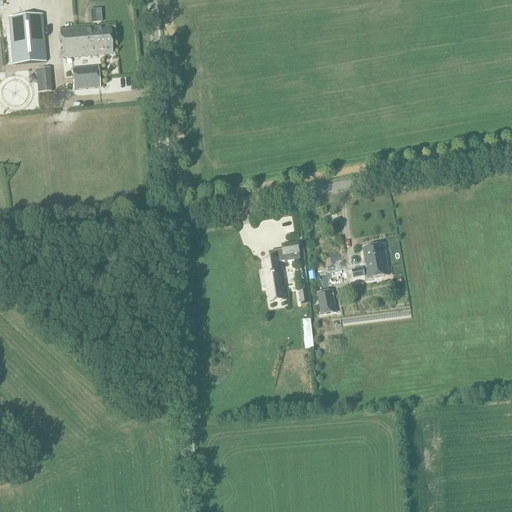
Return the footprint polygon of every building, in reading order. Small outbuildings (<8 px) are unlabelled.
[(12,66),(45,64),(42,16),(8,19),(12,66)] [(62,59),(112,54),(109,28),(60,33),(62,59)] [(73,92),(99,90),(97,69),(71,70),(73,92)] [(38,94),(51,93),(49,70),(35,71),(38,94)] [(384,245),(363,249),(368,280),(389,276),(384,245)] [(286,266),(300,263),(298,248),(283,250),(283,253),(270,255),(271,267),(262,267),(263,274),(261,274),(263,292),(266,292),(269,306),(287,303),(281,266),(286,265),(286,266)] [(340,250),(327,252),(329,269),(342,267),(340,250)] [(321,271),(312,271),(313,288),(321,287),(321,271)] [(307,292),(299,293),(301,304),(308,303),(307,292)] [(332,292),(317,295),(321,316),(336,314),(332,292)] [(369,316),(369,305),(344,306),(345,316),(369,316)]
